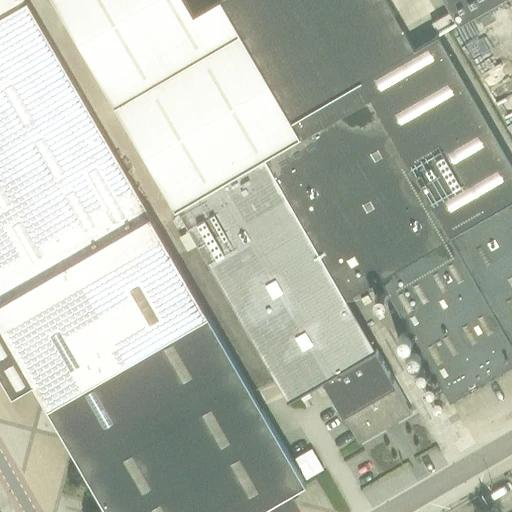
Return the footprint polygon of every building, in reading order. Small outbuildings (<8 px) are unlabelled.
[(0,0),(0,361),(177,259),(162,234),(152,216),(26,0),(0,0)] [(55,0),(177,208),(266,157),(301,137),(292,120),(223,0),(217,0),(194,13),(186,0),(55,0)] [(347,297),(381,277),(451,400),(511,364),(511,342),(511,341),(511,161),(439,35),(415,49),(386,0),(223,0),(292,120),(361,81),(370,97),(301,137),(266,157),(347,297)] [(444,0),(459,24),(500,0),(444,0)] [(438,33),(455,23),(449,13),(432,23),(438,33)] [(347,297),(266,157),(177,208),(288,400),(323,380),(360,443),(413,412),(397,385),(347,297)] [(66,439),(227,346),(220,335),(177,259),(0,361),(0,372),(13,395),(34,383),(66,439)] [(227,346),(66,439),(108,511),(256,511),(259,511),(297,511),(302,509),(292,492),(307,483),(227,346)] [(312,448),(295,458),(307,479),(324,469),(312,448)]
